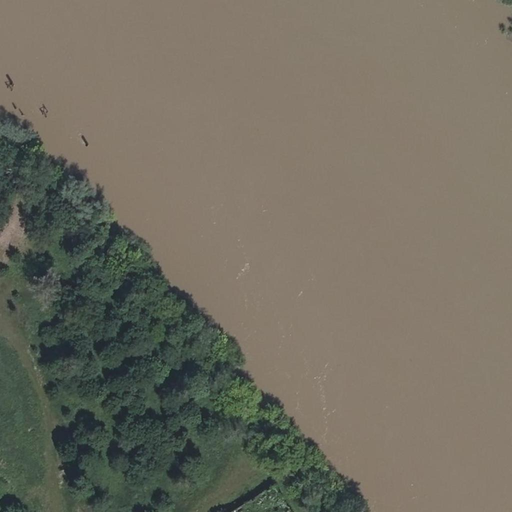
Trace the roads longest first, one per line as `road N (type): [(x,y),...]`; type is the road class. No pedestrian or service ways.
road 1 (track): [(66,511),(60,434),(34,367),(0,322)]
road 2 (track): [(312,511),(294,487),(267,472),(213,511)]
